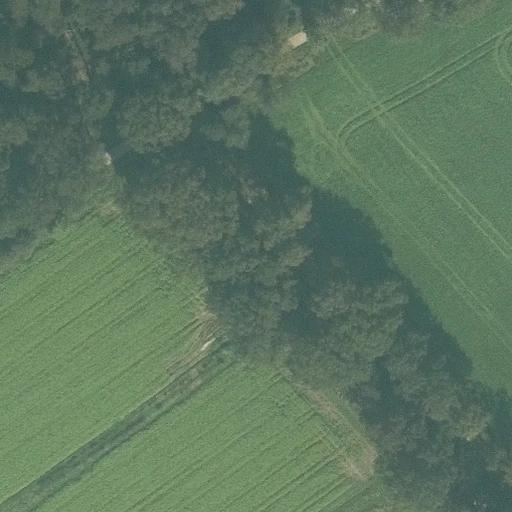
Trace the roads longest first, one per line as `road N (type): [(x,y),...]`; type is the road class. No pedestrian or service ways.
road 1 (track): [(511,482),(170,114)]
road 2 (unclassified): [(0,232),(209,84),(362,0)]
